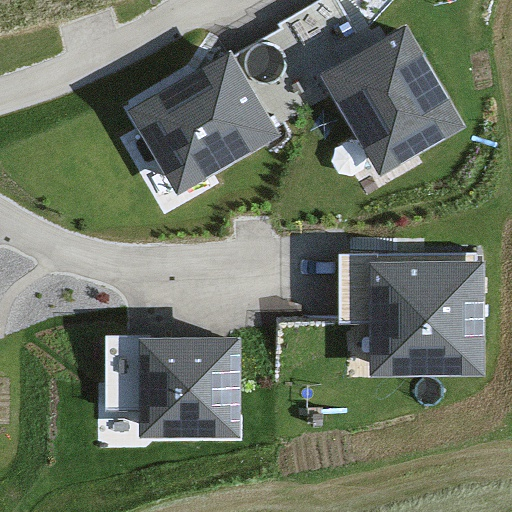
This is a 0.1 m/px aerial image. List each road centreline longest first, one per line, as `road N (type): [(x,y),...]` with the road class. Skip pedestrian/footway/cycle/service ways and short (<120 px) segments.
road 1 (unknown): [(0,95),(223,0)]
road 2 (residential): [(0,210),(56,243),(134,269),(223,272)]
